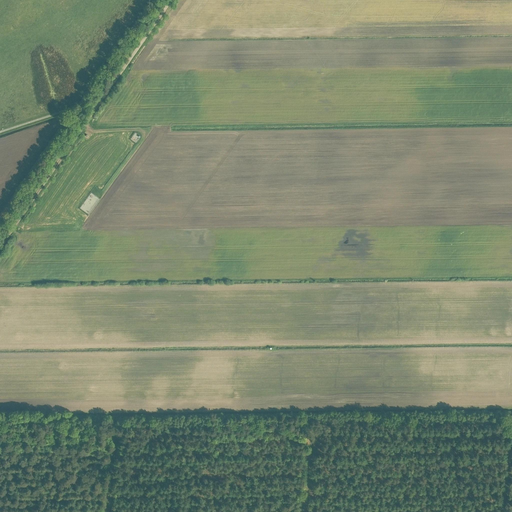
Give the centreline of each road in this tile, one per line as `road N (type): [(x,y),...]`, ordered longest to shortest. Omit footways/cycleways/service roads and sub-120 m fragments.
road 1 (track): [(87,121),(0,249)]
road 2 (track): [(171,0),(87,121)]
road 3 (track): [(98,197),(144,134),(84,126)]
